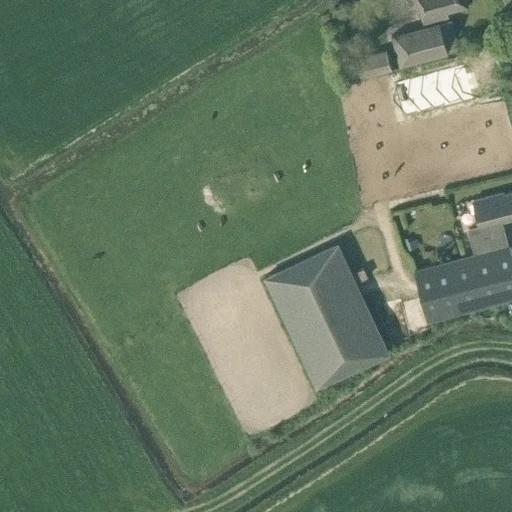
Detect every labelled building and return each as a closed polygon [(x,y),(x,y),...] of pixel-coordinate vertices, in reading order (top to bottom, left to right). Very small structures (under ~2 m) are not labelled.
[(451,19),(449,20),(447,11),(467,5),(465,0),(416,0),(424,27),(390,36),(398,66),(447,53),(446,49),(458,46),(451,19)] [(355,56),(361,77),(391,69),(386,48),(355,56)] [(403,82),(412,114),(471,99),(463,66),(403,82)] [(472,200),(480,227),(509,219),(509,218),(511,216),(511,191),(502,194),(502,192),(472,200)] [(264,277),(315,386),(388,352),(337,243),(264,277)] [(413,270),(426,320),(511,297),(511,252),(510,244),(413,270)] [(353,273),(357,282),(367,277),(364,269),(353,273)]
